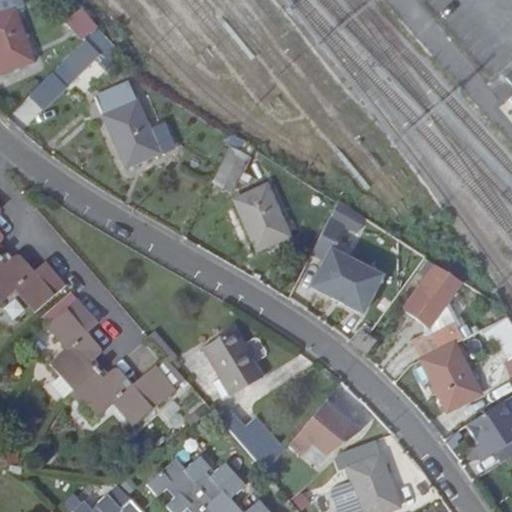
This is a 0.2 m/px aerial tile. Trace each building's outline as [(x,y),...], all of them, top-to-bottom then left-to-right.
[(5,6),(2,0),(0,0),(0,85),(25,76),(4,18),(13,15),(9,4),(5,6)] [(82,36),(66,17),(52,31),(69,49),(82,36)] [(169,152),(159,130),(144,136),(124,88),(93,103),(122,171),(169,152)] [(61,130),(80,104),(70,96),(50,122),(61,130)] [(227,196),(245,163),(226,151),(209,185),(227,196)] [(287,241),(264,187),(231,203),(254,255),(287,241)] [(336,225),(322,218),(302,255),(316,263),(303,290),(351,315),(370,280),(321,254),(336,225)] [(0,289),(15,306),(46,280),(25,255),(14,266),(0,247),(0,289)] [(455,272),(429,256),(399,304),(425,320),(455,272)] [(91,396),(112,419),(168,369),(148,347),(112,378),(93,355),(83,363),(74,353),(82,343),(69,329),(79,319),(58,296),(28,321),(50,345),(35,359),(44,371),(49,367),(71,392),(66,398),(76,409),(91,396)] [(452,333),(444,315),(402,334),(433,402),(466,388),(444,338),(452,333)] [(228,318),(196,335),(211,365),(219,380),(221,384),(254,367),(228,318)] [(362,330),(354,344),(370,353),(377,339),(362,330)] [(511,336),(487,354),(503,376),(511,369),(511,336)] [(201,369),(209,384),(219,380),(211,365),(201,369)] [(312,392),(277,430),(288,441),(299,430),(312,444),(348,423),(312,392)] [(505,423),(482,392),(448,416),(471,447),(478,443),(505,423)] [(219,418),(253,454),(273,435),(240,399),(219,418)] [(505,423),(478,443),(485,452),(511,432),(505,423)] [(327,461),(333,475),(312,485),(323,511),(340,511),(347,509),(349,511),(386,494),(359,432),(315,451),(321,463),(327,461)] [(245,511),(236,501),(225,511),(219,504),(213,498),(222,487),(204,466),(189,481),(182,474),(188,469),(178,463),(167,473),(155,460),(129,486),(139,498),(148,492),(154,500),(147,506),(152,511),(162,511),(169,506),(174,511),(245,511)] [(127,511),(116,499),(106,508),(94,494),(85,502),(89,508),(84,511),(76,511),(67,501),(57,510),(58,511),(127,511)]
